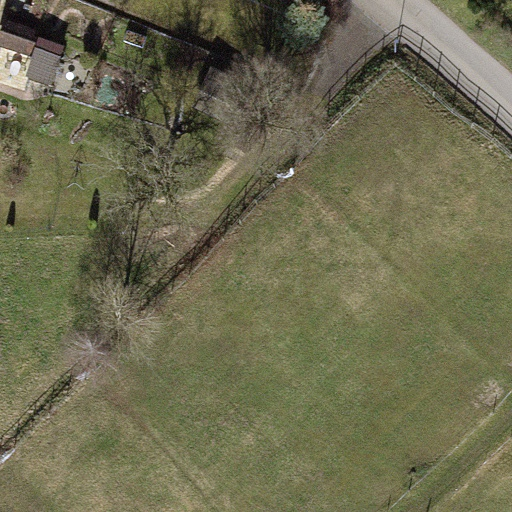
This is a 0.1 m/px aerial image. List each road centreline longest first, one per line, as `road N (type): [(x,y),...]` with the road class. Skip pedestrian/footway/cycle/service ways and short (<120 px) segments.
road 1 (track): [(367,0),(364,27),(329,91),(126,309),(0,420)]
road 2 (residential): [(383,0),(511,118)]
